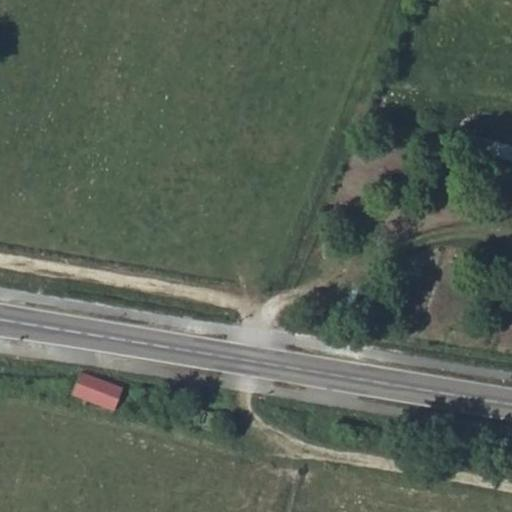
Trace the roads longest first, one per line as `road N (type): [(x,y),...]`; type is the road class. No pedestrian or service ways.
road 1 (tertiary): [(0,318),(511,403)]
road 2 (track): [(243,385),(245,408),(265,433),(310,454),(511,489)]
